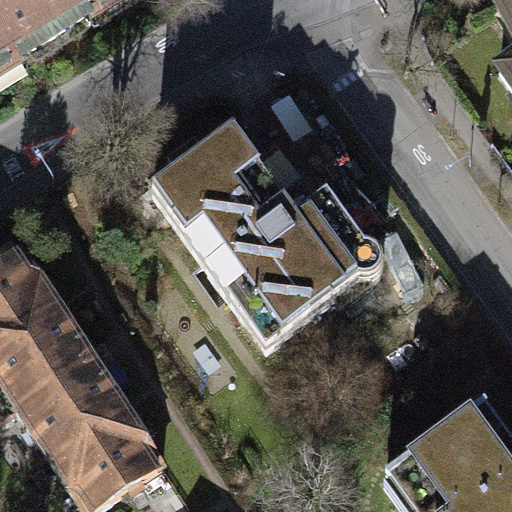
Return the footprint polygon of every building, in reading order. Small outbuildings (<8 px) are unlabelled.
[(0,0),(0,76),(125,2),(123,0),(0,0)] [(511,0),(496,0),(495,1),(511,30),(511,59),(489,73),(511,103),(511,0)] [(289,227),(226,138),(194,160),(188,152),(160,171),(167,180),(143,197),(258,357),(353,290),(368,291),(376,282),(378,269),(368,257),(356,254),(323,203),(289,227)] [(0,263),(0,341),(48,309),(13,255),(0,263)] [(83,363),(48,309),(0,341),(0,400),(9,413),(83,363)] [(9,413),(44,467),(119,417),(83,363),(9,413)] [(387,474),(414,511),(511,511),(511,457),(477,409),(387,474)] [(92,511),(154,471),(119,417),(44,467),(73,511),(92,511)]
